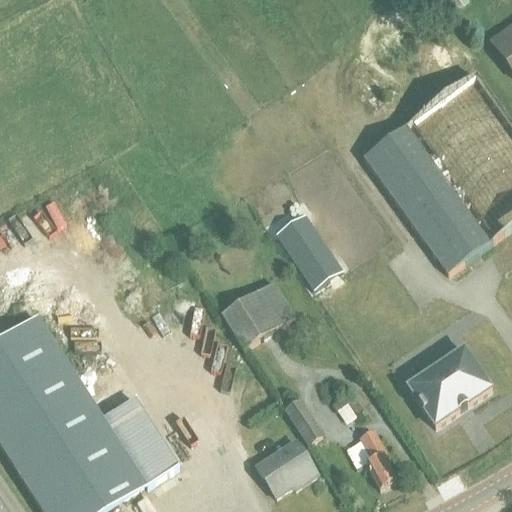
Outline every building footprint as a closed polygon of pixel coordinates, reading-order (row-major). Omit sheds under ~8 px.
[(511,76),(511,30),(490,45),(511,76)] [(477,83),(476,83),(411,130),(365,164),(376,179),(405,220),(435,261),(449,280),(450,280),(450,279),(501,242),(511,233),(511,132),(490,102),(478,85),(477,84),(477,83)] [(306,221),(277,241),(315,297),(343,278),(306,221)] [(31,224),(21,233),(37,252),(47,243),(31,224)] [(244,355),(296,322),(274,288),(222,320),(244,355)] [(178,300),(166,306),(174,322),(185,316),(178,300)] [(39,325),(0,350),(0,449),(40,511),(119,511),(179,473),(135,405),(103,426),(39,325)] [(87,361),(113,360),(112,348),(86,349),(87,361)] [(464,356),(453,364),(445,369),(444,368),(442,366),(440,365),(438,365),(436,365),(434,365),(431,368),(429,370),(428,371),(428,373),(428,375),(430,379),(428,380),(424,383),(410,392),(409,393),(410,394),(420,409),(419,410),(424,417),(425,417),(428,422),(433,428),(436,433),(437,432),(491,396),(492,395),(490,392),(465,355),(464,356)] [(344,401),(333,409),(337,416),(348,408),(344,401)] [(299,406),(286,415),(310,451),(323,442),(299,406)] [(185,413),(177,418),(189,436),(196,432),(185,413)] [(380,495),(398,485),(383,460),(386,458),(374,436),(361,443),(373,465),(366,469),(380,495)] [(204,466),(214,463),(207,440),(197,444),(204,466)] [(296,495),(318,480),(309,466),(306,462),(296,447),(257,473),(277,503),(294,492),(296,495)]
